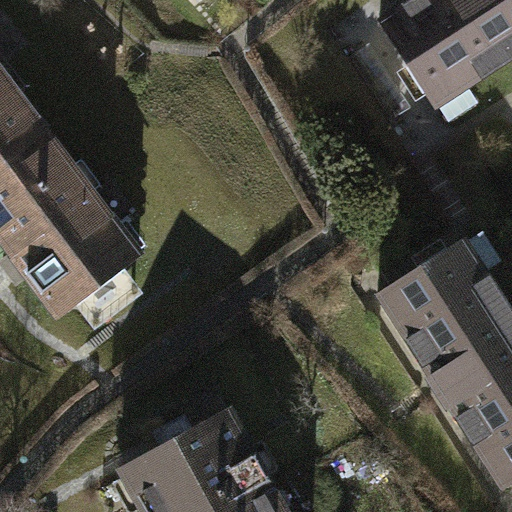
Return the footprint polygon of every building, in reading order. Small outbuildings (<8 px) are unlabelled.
[(511,0),(403,0),(371,21),(427,108),(511,53),(511,0)] [(0,81),(0,158),(37,131),(0,81)] [(37,131),(0,158),(0,248),(51,316),(132,255),(37,131)] [(511,325),(456,239),(371,294),(495,485),(511,474),(511,325)] [(112,462),(140,511),(214,511),(276,477),(229,395),(112,462)] [(214,511),(295,511),(276,477),(214,511)]
